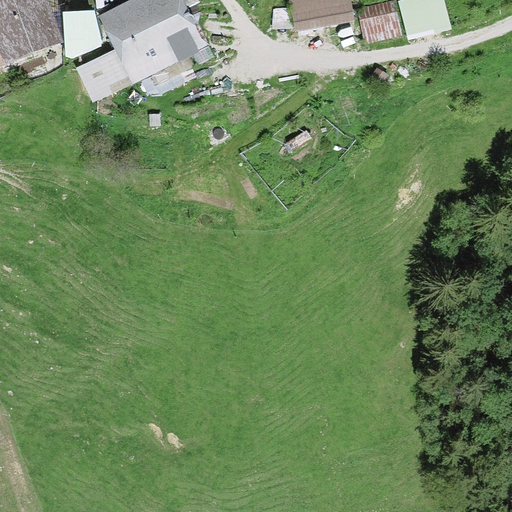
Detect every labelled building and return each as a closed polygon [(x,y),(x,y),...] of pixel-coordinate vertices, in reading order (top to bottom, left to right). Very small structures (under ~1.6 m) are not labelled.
[(0,0),(0,62),(55,46),(40,0),(0,0)] [(201,50),(177,0),(141,0),(96,21),(110,53),(125,85),(201,50)] [(345,0),(291,0),(295,29),(349,22),(345,0)] [(437,0),(427,0),(392,6),(398,42),(444,34),(437,0)] [(392,6),(357,13),(363,49),(398,42),(392,6)] [(91,14),(60,14),(60,58),(91,57),(91,14)] [(125,85),(110,53),(71,71),(86,104),(125,85)]
